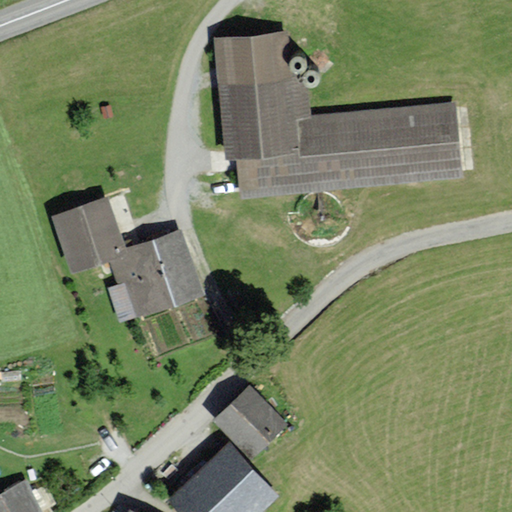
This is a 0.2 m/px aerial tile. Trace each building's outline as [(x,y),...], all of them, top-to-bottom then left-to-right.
[(287,36),(218,43),(229,156),(239,155),(243,195),(458,174),(451,104),(306,119),(302,77),(291,78),(287,36)] [(73,268),(125,250),(107,200),(56,218),(73,268)] [(180,235),(113,256),(133,317),(200,295),(180,235)] [(283,424),(249,389),(219,418),(253,453),(283,424)] [(251,511),(270,496),(231,451),(176,499),(187,511),(251,511)] [(38,511),(25,485),(0,497),(0,511),(38,511)]
